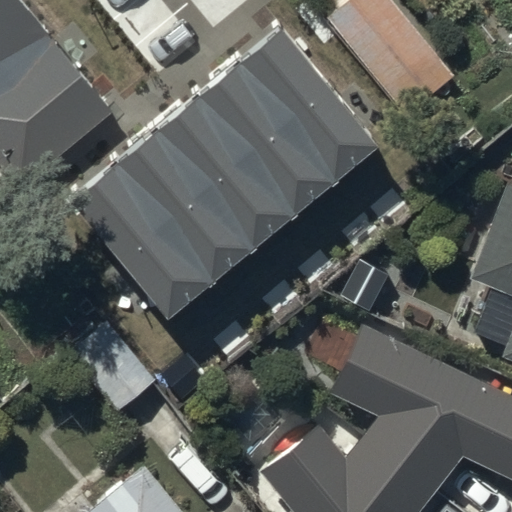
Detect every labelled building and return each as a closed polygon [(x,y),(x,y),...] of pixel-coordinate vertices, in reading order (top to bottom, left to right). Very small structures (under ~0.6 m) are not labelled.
[(0,0),(0,8),(10,0),(0,0)] [(108,0),(165,70),(203,40),(211,50),(232,33),(224,23),(252,0),(108,0)] [(449,71),(392,0),(331,0),(321,8),(402,109),(449,71)] [(376,154),(338,184),(371,225),(409,195),(376,154)] [(511,355),(511,178),(503,175),(464,273),(487,283),(469,329),(499,341),(496,349),(511,355)] [(77,364),(111,406),(143,381),(110,339),(77,364)] [(183,511),(140,460),(86,505),(79,496),(59,511),(183,511)]
